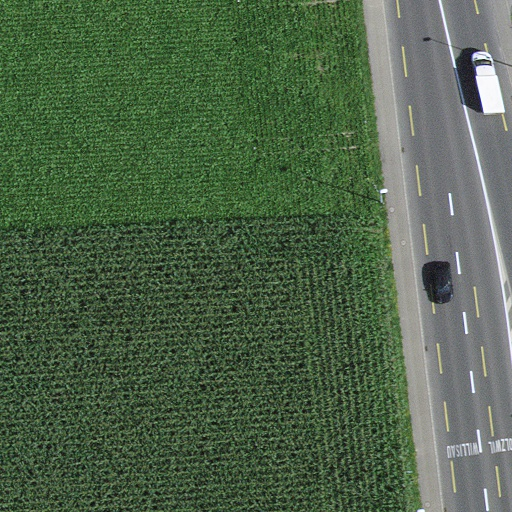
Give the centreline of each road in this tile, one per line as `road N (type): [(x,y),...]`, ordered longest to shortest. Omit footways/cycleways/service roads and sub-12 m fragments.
road 1 (primary): [(490,239),(476,402),(488,511)]
road 2 (primary): [(443,0),(490,239)]
